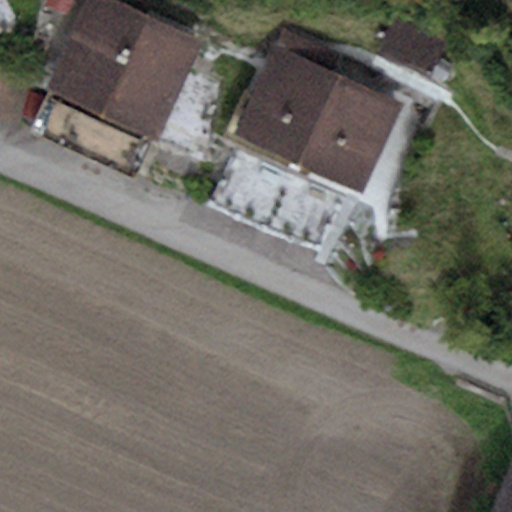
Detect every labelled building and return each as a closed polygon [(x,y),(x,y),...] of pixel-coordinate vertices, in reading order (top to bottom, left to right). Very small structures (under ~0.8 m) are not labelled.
[(187,0),(57,0),(36,46),(141,97),(187,0)] [(329,8),(311,0),(263,0),(223,86),(351,147),(393,61),(320,27),(329,8)] [(367,0),(365,4),(418,29),(432,0),(367,0)] [(0,31),(0,74),(7,77),(19,38),(0,31)] [(141,97),(36,46),(17,84),(122,135),(141,97)] [(222,102),(201,150),(319,203),(340,156),(222,102)] [(511,511),(511,412),(504,410),(461,511),(511,511)]
